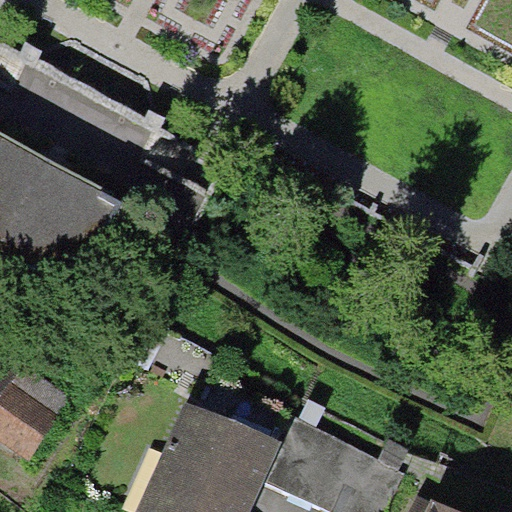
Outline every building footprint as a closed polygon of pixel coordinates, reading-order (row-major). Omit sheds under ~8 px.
[(96,248),(120,207),(0,140),(0,259),(38,270),(96,248)] [(0,353),(0,442),(29,462),(74,396),(27,364),(23,369),(0,353)] [(251,511),(264,485),(280,450),(189,409),(142,511),(251,511)] [(280,450),(264,485),(324,511),(384,511),(402,474),(292,425),(280,450)] [(410,511),(448,511),(417,497),(410,511)]
